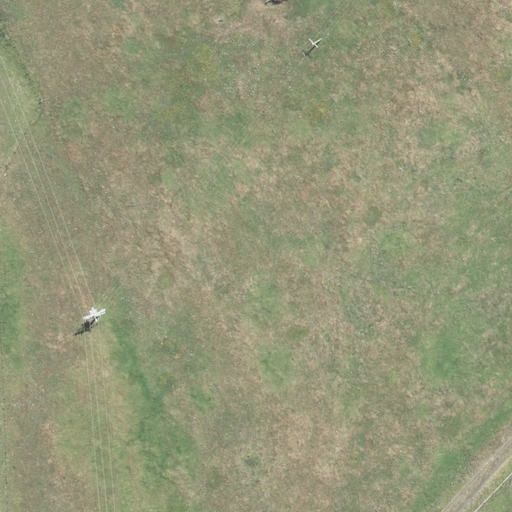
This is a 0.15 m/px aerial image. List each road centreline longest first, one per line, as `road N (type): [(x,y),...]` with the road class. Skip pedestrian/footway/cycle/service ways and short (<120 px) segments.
road 1 (tertiary): [(43,392),(174,440),(308,454),(511,455)]
road 2 (tertiary): [(511,509),(180,511)]
road 3 (trunk): [(43,392),(64,472),(57,511)]
